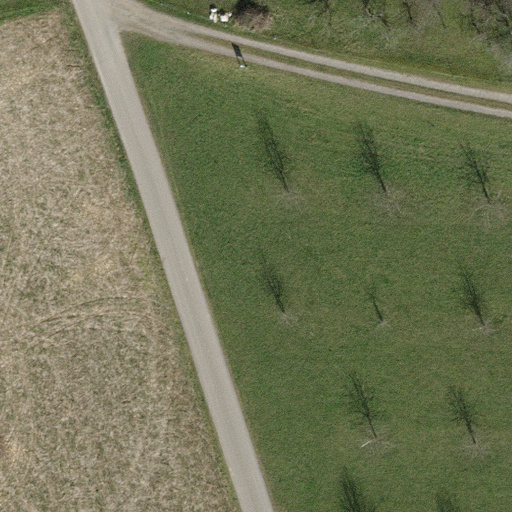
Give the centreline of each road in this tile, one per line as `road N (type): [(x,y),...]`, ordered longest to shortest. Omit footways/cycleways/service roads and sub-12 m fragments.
road 1 (track): [(253,511),(91,0)]
road 2 (track): [(106,0),(166,29),(229,46),(511,103)]
